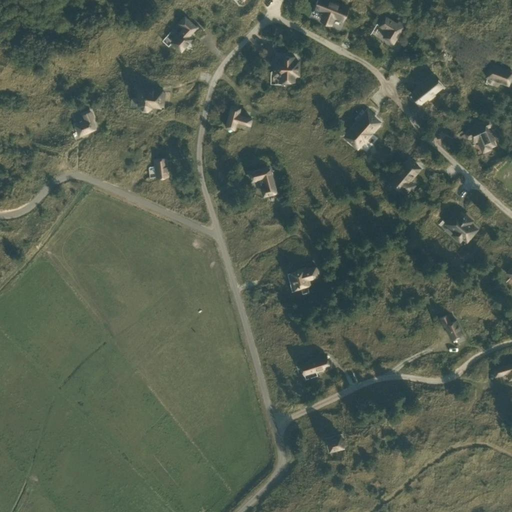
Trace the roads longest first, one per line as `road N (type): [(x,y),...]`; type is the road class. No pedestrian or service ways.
road 1 (residential): [(511,210),(414,119),(361,54),(272,9),(209,83)]
road 2 (residential): [(276,421),(376,371),(447,374),(511,333)]
road 3 (unclassified): [(223,237),(78,175),(63,176),(31,206),(0,215)]
road 4 (unclassified): [(276,421),(223,237)]
road 5 (unclassified): [(223,237),(197,138),(209,83)]
